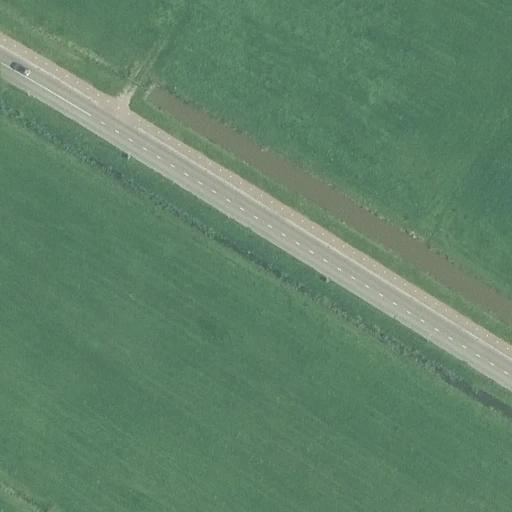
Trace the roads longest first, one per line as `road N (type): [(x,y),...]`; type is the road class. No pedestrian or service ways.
road 1 (secondary): [(511,376),(0,61)]
road 2 (track): [(306,249),(381,128),(387,79),(379,0)]
